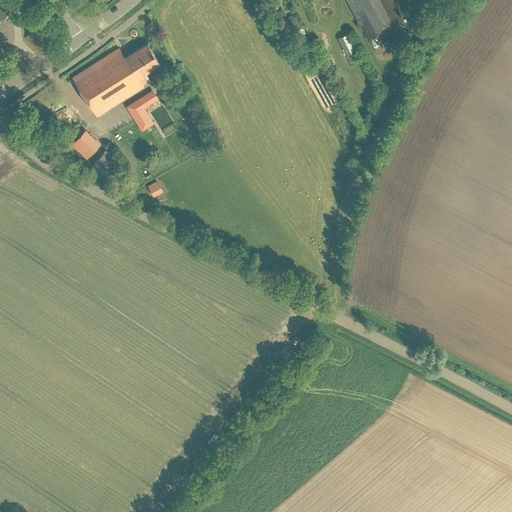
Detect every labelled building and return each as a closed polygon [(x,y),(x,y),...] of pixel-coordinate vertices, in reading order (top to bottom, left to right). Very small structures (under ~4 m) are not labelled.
[(0,0),(0,18),(14,3),(11,0),(0,0)] [(346,0),(368,39),(403,20),(391,0),(346,0)] [(296,13),(283,19),(288,30),(292,28),(294,33),(303,29),(296,13)] [(25,37),(39,51),(50,40),(37,25),(25,37)] [(338,37),(350,63),(362,58),(350,32),(338,37)] [(151,78),(146,71),(161,61),(148,42),(126,56),(120,47),(73,77),(98,115),(144,85),(143,83),(151,78)] [(158,98),(157,96),(152,89),(141,96),(126,106),(141,130),(154,122),(144,107),(158,98)] [(86,129),(72,144),(88,158),(102,143),(86,129)] [(106,149),(94,164),(106,173),(117,157),(106,149)] [(148,184),(154,196),(164,191),(158,179),(148,184)]
